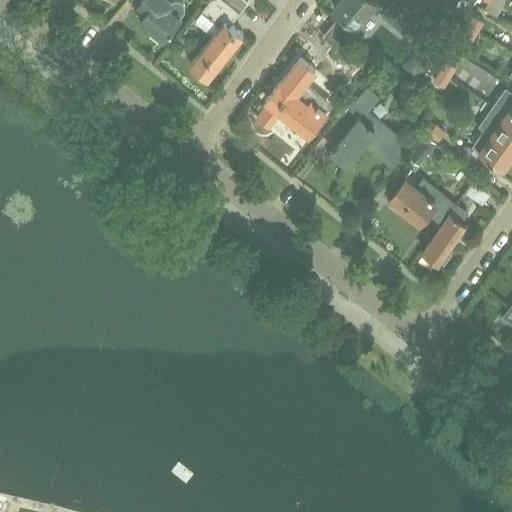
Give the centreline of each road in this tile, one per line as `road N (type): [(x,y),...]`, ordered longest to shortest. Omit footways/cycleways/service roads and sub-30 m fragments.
road 1 (unclassified): [(419,342),(189,155)]
road 2 (unclassified): [(189,155),(0,1)]
road 3 (residential): [(189,155),(301,0)]
road 4 (residential): [(419,342),(511,212)]
